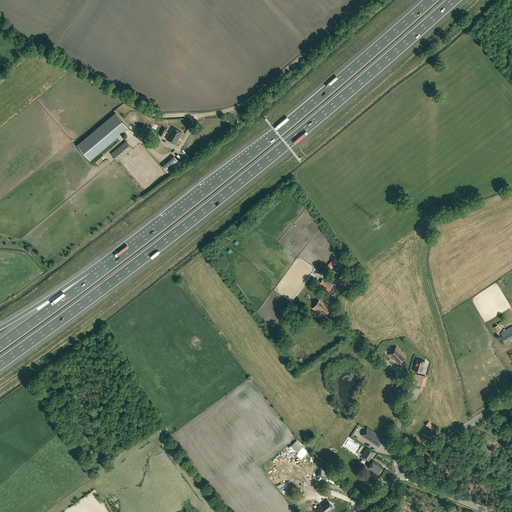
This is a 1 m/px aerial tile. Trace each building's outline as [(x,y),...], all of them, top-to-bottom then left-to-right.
[(128,128),(115,113),(77,145),(90,160),(128,128)] [(175,144),(182,132),(173,127),(166,139),(175,144)] [(125,141),(110,153),(116,161),(131,148),(125,141)] [(251,143),(240,154),(243,157),(254,146),(251,143)] [(105,156),(97,162),(100,166),(108,160),(105,156)] [(179,162),(174,156),(162,166),(167,173),(179,162)] [(336,259),(329,267),(331,269),(338,261),(336,259)] [(332,285),(323,279),(320,284),(329,290),(332,285)] [(330,307),(319,299),(313,308),(320,313),(321,312),(324,315),(330,307)] [(511,325),(501,332),(506,341),(511,337),(511,325)] [(44,341),(55,333),(52,329),(41,337),(44,341)] [(398,364),(405,357),(396,347),(388,354),(392,359),(393,359),(398,364)] [(424,361),(416,359),(413,370),(421,373),(424,361)] [(423,376),(413,374),(412,380),(421,383),(423,376)] [(384,438),(367,427),(362,435),(378,446),(384,438)] [(352,440),(347,445),(357,454),(362,448),(352,440)] [(375,452),(367,447),(361,455),(369,461),(375,452)] [(378,474),(383,467),(373,460),(368,468),(378,474)] [(331,473),(321,467),(315,476),(325,482),(331,473)] [(328,511),(334,508),(327,499),(320,505),(320,504),(314,509),(316,511),(328,511)]
